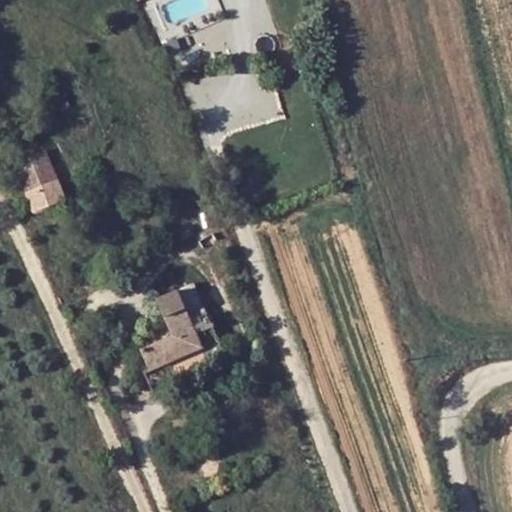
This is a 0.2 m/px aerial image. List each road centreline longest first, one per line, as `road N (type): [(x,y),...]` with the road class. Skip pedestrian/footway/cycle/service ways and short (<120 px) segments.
road 1 (track): [(0,202),(146,511)]
road 2 (unclassified): [(471,511),(452,411),(467,389),(511,371)]
